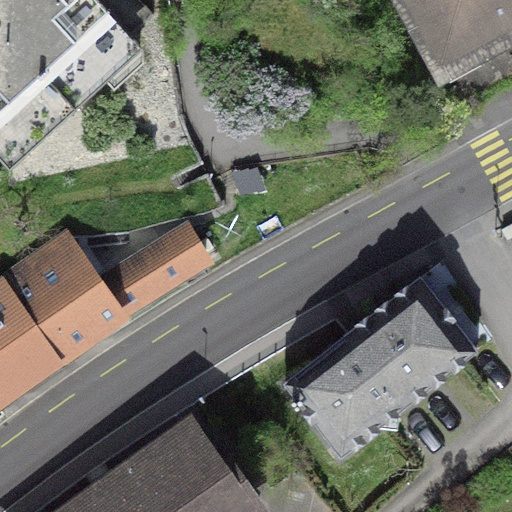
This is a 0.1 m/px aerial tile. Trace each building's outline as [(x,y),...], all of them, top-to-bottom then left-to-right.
[(143,48),(98,0),(0,0),(0,158),(10,169),(143,48)] [(511,0),(403,0),(439,67),(511,27),(511,0)] [(260,170),(236,174),(244,195),(268,190),(260,170)] [(100,284),(120,313),(206,258),(191,235),(169,249),(163,241),(100,284)] [(3,279),(58,356),(120,313),(100,284),(65,236),(3,279)] [(286,380),(283,382),(341,456),(478,350),(420,276),(343,335),(353,348),(295,391),(286,380)] [(0,397),(58,356),(3,279),(0,281),(0,397)] [(54,511),(235,511),(258,496),(223,449),(216,454),(186,412),(51,507),(54,511)]
